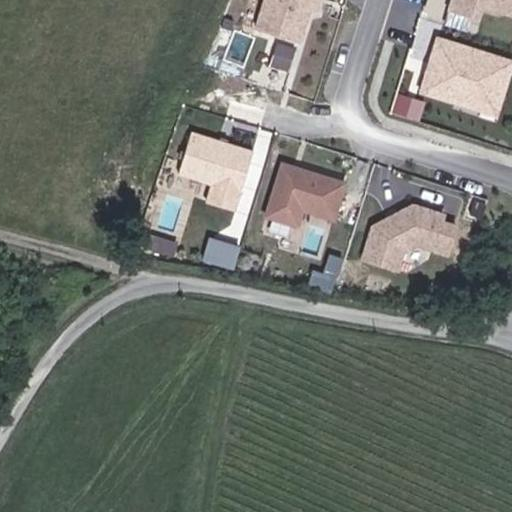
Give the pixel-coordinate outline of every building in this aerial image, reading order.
[(260,0),(253,28),(295,40),(305,6),(306,0),(260,0)] [(447,0),(444,10),(471,19),(476,4),(492,10),(495,0),(447,0)] [(508,58),(436,35),(420,86),(475,103),(481,81),(499,87),(508,58)] [(481,81),(475,103),(492,108),(499,87),(481,81)] [(251,151),(185,130),(172,171),(238,192),(251,151)] [(280,164),(264,217),(295,226),(300,209),(332,218),(342,182),(280,164)] [(371,224),(362,256),(397,266),(402,248),(415,240),(444,248),(452,221),(438,217),(440,210),(410,202),(371,224)] [(310,224),(308,252),(320,253),(323,225),(310,224)] [(313,283),(335,289),(345,257),(332,253),(328,269),(318,266),(313,283)]
